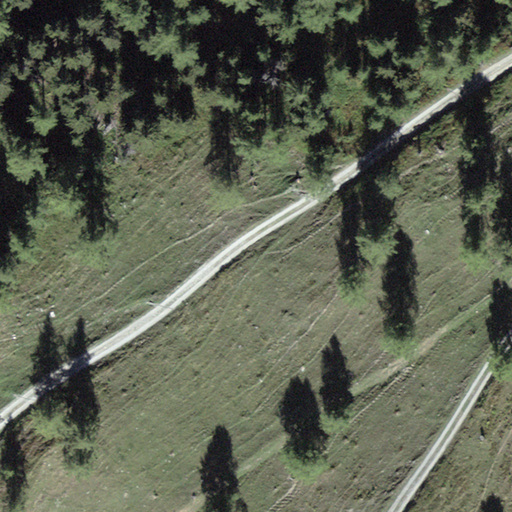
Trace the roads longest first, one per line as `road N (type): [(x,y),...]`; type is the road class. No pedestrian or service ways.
road 1 (track): [(0,418),(45,386),(131,347),(237,261),(511,80)]
road 2 (track): [(511,365),(408,511)]
